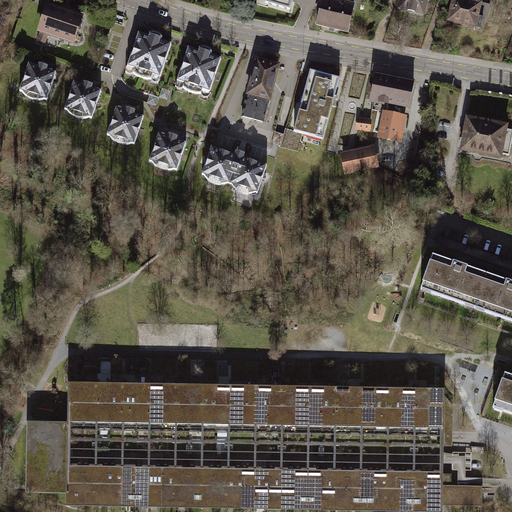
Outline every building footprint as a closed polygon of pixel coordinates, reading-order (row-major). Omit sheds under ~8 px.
[(49,0),(48,0),(39,28),(72,38),(81,11),(49,0)] [(264,0),(264,5),(288,9),(290,0),(264,0)] [(354,4),(335,0),(321,0),(315,27),(347,35),(354,4)] [(400,0),(398,10),(425,16),(428,0),(400,0)] [(491,5),(470,0),(451,0),(447,23),(481,31),(484,18),(488,19),(491,5)] [(137,31),(125,68),(160,80),(172,43),(137,31)] [(186,46),(174,83),(209,94),(221,57),(186,46)] [(27,58),(16,87),(47,99),(57,70),(27,58)] [(281,64),(257,58),(247,94),(250,95),(245,117),(265,123),(270,101),(271,101),(281,64)] [(415,82),(376,73),(370,103),(374,103),(404,109),(410,110),(415,82)] [(341,81),(311,75),(295,133),(326,141),(341,81)] [(72,76),(62,105),(93,116),(103,87),(72,76)] [(115,103),(104,132),(135,143),(146,114),(115,103)] [(404,109),(374,103),(373,119),(371,132),(380,134),(383,111),(403,115),(404,109)] [(403,144),(408,116),(403,115),(383,111),(380,134),(379,140),(403,144)] [(509,125),(467,116),(461,152),(503,160),(504,154),(510,156),(511,146),(511,130),(509,130),(509,125)] [(373,119),(358,117),(356,130),(371,132),(373,119)] [(157,127),(146,156),(177,167),(188,139),(157,127)] [(209,139),(197,172),(257,194),(269,161),(209,139)] [(380,167),(376,146),(341,153),(345,175),(380,167)] [(511,283),(433,256),(419,293),(511,325),(511,283)] [(511,377),(505,375),(493,412),(511,418),(511,377)] [(445,389),(68,382),(67,422),(26,421),(25,491),(65,491),(65,505),(443,511),(445,389)]
